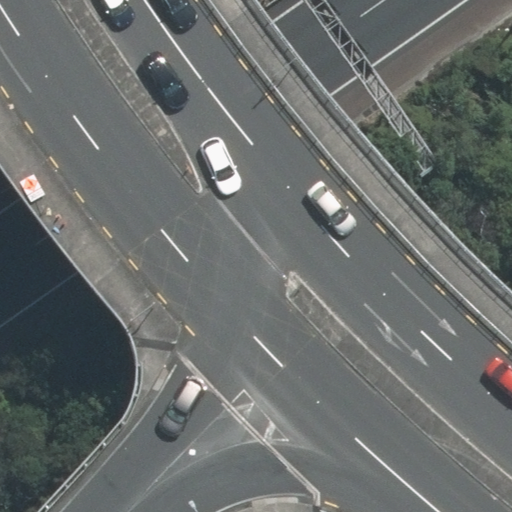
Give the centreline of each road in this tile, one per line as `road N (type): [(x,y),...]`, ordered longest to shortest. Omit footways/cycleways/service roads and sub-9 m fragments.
road 1 (motorway): [(393,0),(0,273)]
road 2 (primary): [(231,137),(511,421)]
road 3 (primary): [(236,328),(0,10)]
road 4 (motorway): [(378,467),(286,474),(158,511)]
road 5 (motorway): [(236,328),(214,406),(147,511)]
road 6 (primary): [(378,467),(236,328)]
road 7 (motorway): [(231,137),(246,249),(236,328)]
road 8 (primary): [(125,0),(231,137)]
